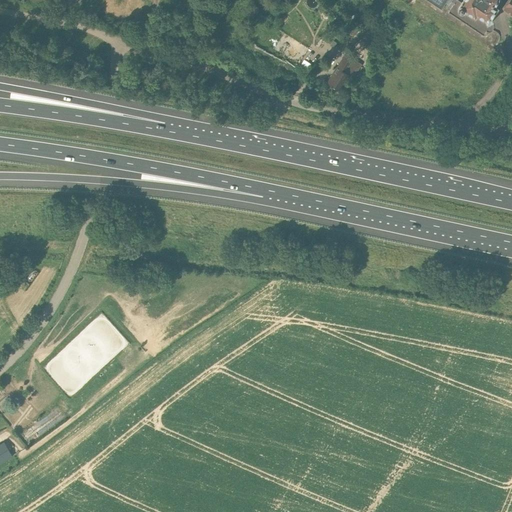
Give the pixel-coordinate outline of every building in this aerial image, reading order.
[(425,0),(441,10),(447,2),(448,0),(425,0)] [(464,0),(459,7),(475,18),(477,16),(486,22),(487,25),(492,22),(491,19),(498,9),(494,7),(499,0),(464,0)] [(343,34),(350,40),(357,33),(350,26),(343,34)] [(366,27),(362,36),(370,40),(374,30),(366,27)] [(339,91),(349,75),(353,79),(362,64),(354,59),(346,54),(328,83),(339,91)] [(24,434),(31,443),(66,416),(59,407),(24,434)] [(4,442),(0,444),(0,463),(12,456),(4,442)]
